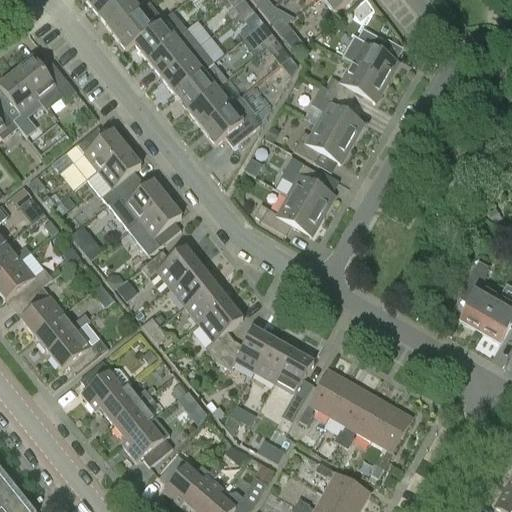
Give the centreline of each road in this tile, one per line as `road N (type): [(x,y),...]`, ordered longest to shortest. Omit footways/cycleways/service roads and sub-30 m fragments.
road 1 (residential): [(325,287),(242,242),(62,8),(45,0)]
road 2 (residential): [(415,0),(449,58),(325,287)]
road 3 (residential): [(325,287),(495,386)]
road 4 (tertiary): [(99,511),(0,386)]
